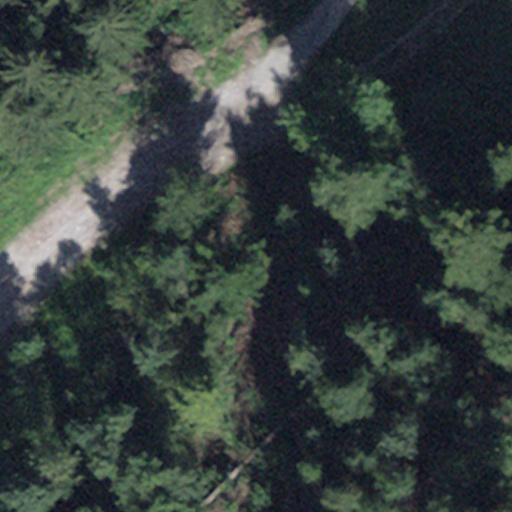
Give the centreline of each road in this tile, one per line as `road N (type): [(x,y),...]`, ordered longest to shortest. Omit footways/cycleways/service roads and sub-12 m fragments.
road 1 (track): [(328,0),(285,53),(0,280)]
road 2 (track): [(441,0),(344,82),(270,121),(181,136)]
